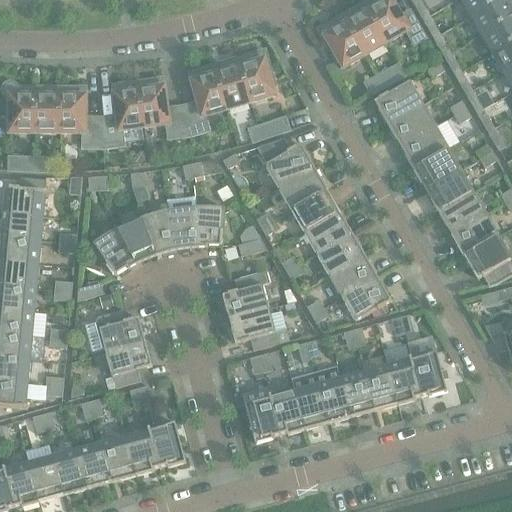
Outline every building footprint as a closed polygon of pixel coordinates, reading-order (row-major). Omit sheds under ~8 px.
[(404,23),(391,0),(390,0),(373,0),(365,5),(388,45),(407,34),(414,47),(427,40),(414,18),(404,23)] [(430,18),(420,0),(418,0),(412,3),(423,22),(430,18)] [(471,19),(504,0),(461,0),(460,1),(471,19)] [(482,38),(511,20),(511,2),(510,0),(504,0),(471,19),(482,38)] [(388,45),(365,5),(349,14),(350,17),(346,19),(344,17),(343,18),(366,58),(388,45)] [(366,58),(343,18),(321,30),(327,41),(325,43),(330,51),(332,50),(344,70),(366,58)] [(441,37),(430,18),(423,22),(434,41),(441,37)] [(493,57),(511,45),(511,20),(482,38),(493,57)] [(452,55),(441,37),(434,41),(445,60),(452,55)] [(504,75),(511,70),(511,45),(493,57),(504,75)] [(275,98),(268,75),(271,74),(269,65),(266,66),(262,54),(238,61),(251,105),(275,98)] [(463,74),(452,55),(445,60),(456,78),(463,74)] [(251,105),(238,61),(221,66),(221,69),(217,70),(216,67),(214,68),(227,112),(251,105)] [(445,73),(440,65),(428,72),(433,80),(445,73)] [(406,78),(399,66),(387,73),(394,85),(406,78)] [(227,112),(214,68),(190,75),(192,84),(200,109),(184,114),(190,139),(210,133),(206,118),(227,112)] [(372,97),(394,85),(387,73),(365,85),(372,97)] [(474,93),(463,74),(456,78),(466,97),(474,93)] [(168,116),(164,89),(165,89),(163,81),(138,84),(145,130),(166,127),(169,142),(190,139),(184,114),(168,116)] [(424,107),(411,83),(388,96),(380,100),(380,101),(375,104),(389,128),(424,107)] [(35,135),(35,89),(17,89),(15,86),(13,85),(9,84),(6,86),(4,88),(3,92),(4,95),(6,98),(9,99),(10,99),(10,135),(35,135)] [(145,130),(138,84),(113,88),(114,97),(115,97),(118,123),(102,125),(104,151),(125,148),(123,133),(145,130)] [(61,136),(61,89),(42,89),(42,92),(37,92),(37,89),(35,89),(35,135),(61,136)] [(86,125),(86,98),(86,90),(61,89),(61,136),(83,136),(82,151),(104,151),(102,125),(86,125)] [(484,111),(474,93),(466,97),(477,115),(484,111)] [(467,111),(462,103),(450,110),(455,119),(467,111)] [(437,129),(424,107),(389,128),(398,143),(401,149),(437,129)] [(472,120),(467,111),(455,119),(460,127),(472,120)] [(495,130),(484,111),(477,115),(488,134),(495,130)] [(290,133),(286,119),(258,129),(263,142),(290,133)] [(263,142),(258,129),(249,132),(253,145),(263,142)] [(449,151),(437,129),(401,149),(408,161),(414,171),(449,151)] [(506,149),(495,131),(495,130),(488,134),(499,153),(506,149)] [(279,191),(315,171),(301,147),(296,150),(296,149),(291,152),(284,141),(257,150),(267,167),(266,167),(279,191)] [(492,155),(488,147),(475,154),(480,162),(492,155)] [(462,172),(449,151),(414,171),(423,187),(427,193),(462,172)] [(497,163),(492,155),(480,162),(485,170),(497,163)] [(240,165),(235,156),(223,163),(228,172),(240,165)] [(34,174),(35,160),(9,159),(9,173),(34,174)] [(48,174),(48,160),(35,160),(34,174),(48,174)] [(204,179),(201,165),(192,166),(195,181),(204,179)] [(195,181),(192,166),(183,168),(186,182),(195,181)] [(292,213),(327,192),(315,171),(279,191),(292,213)] [(475,194),(462,172),(427,193),(434,205),(439,215),(475,194)] [(142,189),(141,175),(131,176),(133,191),(142,189)] [(99,194),(98,179),(88,180),(89,194),(99,194)] [(108,193),(107,179),(98,179),(99,194),(108,193)] [(44,220),(46,197),(47,197),(47,195),(45,195),(46,183),(21,180),(20,192),(11,191),(11,192),(5,191),(3,216),(44,220)] [(511,201),(511,190),(501,198),(505,206),(511,201)] [(305,235),(340,214),(331,199),(327,192),(292,213),(305,235)] [(487,216),(475,194),(439,215),(448,230),(452,237),(487,216)] [(198,248),(197,209),(196,199),(168,203),(170,213),(169,213),(177,251),(177,253),(188,251),(199,250),(198,248)] [(223,233),(225,210),(197,209),(198,248),(199,250),(207,250),(207,248),(222,248),(224,233),(223,233)] [(177,251),(169,213),(143,220),(156,259),(172,254),(177,253),(177,251)] [(317,257),(353,236),(340,214),(305,235),(317,257)] [(274,223),(269,215),(257,222),(262,230),(274,223)] [(42,243),(44,220),(3,216),(1,240),(42,243)] [(500,238),(487,216),(452,237),(459,248),(464,258),(500,238)] [(156,259),(143,220),(118,231),(137,267),(143,264),(156,259)] [(279,231),(274,223),(262,230),(266,239),(279,231)] [(267,253),(261,242),(253,228),(246,231),(240,239),(242,247),(238,248),(241,260),(267,253)] [(137,267),(118,231),(94,246),(107,265),(106,265),(115,277),(128,270),(129,271),(137,267)] [(76,247),(77,237),(60,236),(59,245),(76,247)] [(330,278),(365,258),(356,242),(353,236),(317,257),(330,278)] [(497,288),(511,279),(511,259),(500,238),(464,258),(478,282),(483,279),(489,290),(497,288)] [(0,263),(39,267),(42,243),(1,240),(0,248),(0,263)] [(76,256),(76,247),(59,245),(58,254),(76,256)] [(342,300),(378,280),(365,258),(330,278),(342,300)] [(299,267),(294,259),(282,266),(287,274),(299,267)] [(39,267),(0,263),(0,287),(37,291),(39,267)] [(304,275),(299,267),(287,274),(291,282),(304,275)] [(269,311),(263,287),(270,285),(267,274),(234,283),(237,293),(229,296),(223,298),(230,322),(269,311)] [(386,306),(391,303),(378,280),(342,300),(356,324),(378,311),(379,312),(387,307),(386,306)] [(72,294),(73,285),(55,283),(55,293),(72,294)] [(105,297),(102,285),(78,291),(77,304),(105,297)] [(0,311),(35,315),(37,291),(0,287),(0,311)] [(297,304),(290,292),(284,294),(288,306),(297,304)] [(71,304),(72,294),(55,293),(54,302),(71,304)] [(102,311),(114,308),(111,296),(99,299),(102,311)] [(324,311),(320,302),(307,309),(312,318),(324,311)] [(0,336),(33,339),(35,315),(0,311),(0,336)] [(290,344),(287,331),(276,335),(271,317),(269,311),(230,322),(236,346),(242,344),(242,345),(250,343),(253,354),(290,344)] [(329,319),(324,311),(312,318),(317,326),(329,319)] [(146,345),(139,321),(134,322),(134,321),(125,324),(122,313),(97,320),(99,324),(87,328),(93,353),(105,350),(106,355),(142,346),(146,345)] [(282,314),(271,317),(276,335),(287,331),(282,314)] [(414,334),(410,317),(401,320),(405,337),(414,334)] [(405,337),(401,320),(391,322),(396,339),(405,337)] [(511,334),(504,336),(502,325),(485,330),(499,355),(508,352),(511,366),(511,334)] [(367,347),(362,330),(353,333),(358,350),(367,347)] [(68,342),(69,333),(51,331),(50,341),(68,342)] [(358,350),(353,333),(344,335),(348,352),(358,350)] [(0,360),(31,363),(33,339),(0,336),(0,360)] [(67,352),(68,342),(50,341),(49,350),(67,352)] [(321,360),(316,343),(307,345),(311,362),(321,360)] [(147,370),(152,369),(146,345),(142,346),(106,355),(113,379),(106,381),(110,393),(141,384),(139,373),(147,371),(147,370)] [(311,362),(307,345),(298,348),(302,365),(311,362)] [(447,394),(437,355),(412,361),(422,400),(429,398),(429,399),(447,394)] [(273,372),(268,356),(259,358),(261,366),(264,375),(273,372)] [(264,375),(261,366),(259,358),(250,361),(255,377),(264,375)] [(0,384),(29,387),(31,363),(0,360),(0,384)] [(422,400),(412,361),(412,360),(410,361),(410,362),(388,368),(399,407),(415,403),(415,402),(422,400)] [(399,407),(388,368),(364,374),(375,414),(398,408),(399,407)] [(375,414),(364,374),(341,381),(352,420),(368,416),(375,414)] [(63,390),(64,381),(47,379),(46,388),(63,390)] [(352,420),(341,381),(318,387),(328,426),(336,424),(352,420)] [(26,410),(29,387),(0,384),(0,410),(1,410),(1,409),(27,412),(27,410),(26,410)] [(83,398),(86,394),(75,387),(73,390),(72,401),(83,398)] [(328,426),(318,387),(294,393),(305,433),(321,428),(328,426)] [(63,399),(63,390),(46,388),(45,398),(63,399)] [(153,405),(148,388),(139,391),(141,399),(144,408),(153,405)] [(281,438),(270,399),(268,390),(242,397),(245,406),(256,446),(274,441),(273,440),(281,438)] [(144,408),(141,399),(139,391),(130,393),(134,410),(144,408)] [(305,433),(294,393),(272,399),(271,399),(270,399),(281,438),(288,436),(288,437),(305,433)] [(104,418),(100,402),(90,404),(95,421),(104,418)] [(95,421),(90,404),(81,407),(86,423),(95,421)] [(56,432),(51,415),(42,417),(46,434),(56,432)] [(46,434),(42,417),(33,420),(37,437),(46,434)] [(186,465),(175,426),(151,432),(161,471),(168,469),(168,470),(186,465)] [(161,471),(151,432),(150,431),(149,432),(149,433),(126,439),(137,478),(154,474),(154,473),(161,471)] [(137,478),(126,439),(102,445),(112,485),(137,478)] [(112,485),(102,445),(77,452),(88,492),(112,485)] [(88,492),(77,452),(53,459),(64,498),(88,492)] [(64,498),(53,459),(29,465),(39,505),(64,498)] [(39,505),(29,465),(6,472),(5,471),(4,471),(15,510),(22,508),(22,509),(39,505)] [(8,511),(15,510),(4,471),(4,472),(0,472),(0,511),(8,511)]
